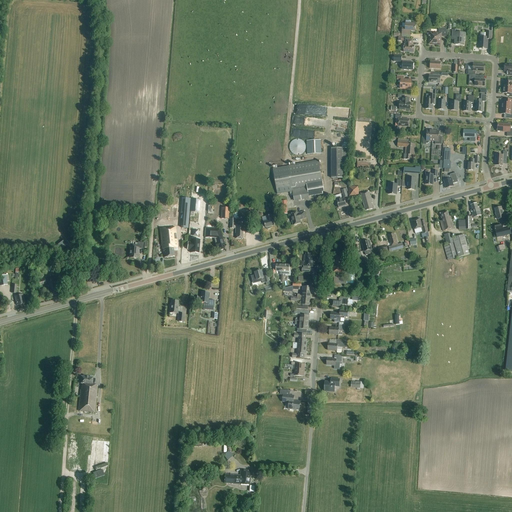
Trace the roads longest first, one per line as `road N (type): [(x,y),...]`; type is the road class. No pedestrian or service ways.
road 1 (tertiary): [(0,323),(323,233)]
road 2 (unclassified): [(302,511),(323,233)]
road 3 (tertiary): [(323,233),(490,186)]
road 4 (unclassified): [(487,123),(492,58),(420,54)]
road 5 (unclassified): [(487,123),(416,116),(420,54)]
